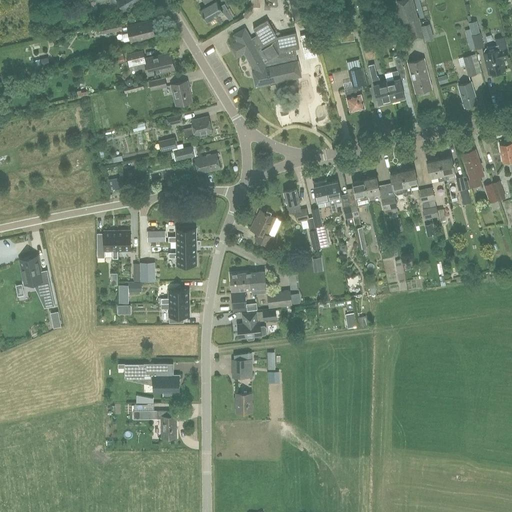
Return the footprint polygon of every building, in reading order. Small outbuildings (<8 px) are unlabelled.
[(78,0),(80,7),(91,5),(92,11),(97,10),(95,1),(98,0),(78,0)] [(141,0),(116,0),(124,11),(142,1),(141,0)] [(200,10),(207,21),(222,12),(229,19),(232,18),(224,4),(219,6),(215,0),(202,0),(204,3),(205,2),(207,6),(200,10)] [(303,0),(290,0),(289,0),(294,22),(308,18),(303,0)] [(421,25),(419,17),(417,17),(413,0),(395,0),(396,0),(392,1),(398,24),(406,21),(411,41),(424,38),(421,25)] [(424,17),(419,0),(415,0),(420,18),(424,17)] [(435,0),(423,0),(426,14),(437,12),(435,0)] [(122,28),(120,20),(101,25),(103,33),(122,28)] [(128,25),(131,41),(155,36),(151,20),(128,25)] [(252,71),(256,86),(301,76),(298,60),(295,60),(293,49),(299,47),(296,32),(277,36),(267,20),(254,27),(258,36),(252,40),(245,28),(234,34),(237,40),(230,45),(237,57),(244,53),(254,69),(252,71)] [(468,22),(470,28),(475,48),(484,46),(480,33),(478,33),(475,20),(468,22)] [(429,23),(421,25),(424,38),(425,41),(434,39),(429,23)] [(288,33),(298,30),(297,24),(287,26),(288,33)] [(475,48),(470,28),(464,30),(469,49),(475,48)] [(341,42),(354,40),(353,31),(339,33),(341,42)] [(484,52),(489,73),(504,70),(501,58),(507,56),(506,49),(503,36),(495,38),(497,49),(484,52)] [(410,49),(408,38),(398,40),(400,51),(410,49)] [(148,75),(174,69),(170,52),(145,58),(143,51),(127,54),(131,70),(146,66),(148,75)] [(463,57),(468,76),(481,72),(476,53),(463,57)] [(108,75),(123,71),(119,56),(98,62),(100,70),(106,69),(108,75)] [(367,61),(366,56),(354,59),(356,64),(367,61)] [(48,57),(34,60),(36,71),(45,69),(45,66),(50,65),(48,57)] [(403,68),(400,57),(394,58),(397,70),(403,68)] [(424,58),(408,62),(416,92),(431,88),(424,58)] [(391,100),(387,81),(379,83),(377,75),(374,63),(368,64),(372,76),(378,103),(391,100)] [(353,86),(344,88),(345,92),(347,92),(348,96),(346,96),(350,111),(364,107),(361,93),(359,87),(362,86),(362,84),(365,83),(361,67),(349,70),(353,86)] [(387,81),(391,100),(404,97),(398,70),(392,71),(394,79),(387,81)] [(439,83),(448,81),(446,74),(437,77),(439,83)] [(151,90),(167,86),(165,77),(142,82),(142,83),(124,87),(125,93),(144,88),(144,87),(149,86),(151,90)] [(176,105),(192,101),(187,80),(171,84),(176,105)] [(471,81),(458,85),(464,106),(477,103),(471,81)] [(168,125),(182,121),(180,113),(166,117),(168,125)] [(191,120),(195,136),(200,135),(200,137),(206,136),(206,133),(212,132),(208,116),(191,120)] [(125,129),(128,135),(141,130),(138,124),(125,129)] [(161,151),(177,147),(175,136),(158,140),(161,151)] [(511,141),(499,144),(503,162),(509,161),(510,170),(511,169),(511,141)] [(175,160),(196,156),(193,145),(173,149),(175,160)] [(462,154),(470,179),(467,180),(470,187),(481,184),(478,176),(483,175),(475,149),(462,154)] [(194,158),(198,173),(220,168),(216,152),(194,158)] [(137,167),(144,165),(141,156),(134,157),(137,167)] [(451,156),(439,159),(444,180),(449,179),(448,173),(454,172),(451,156)] [(444,180),(439,159),(427,162),(430,177),(437,176),(438,181),(444,180)] [(398,165),(400,170),(421,165),(420,160),(398,165)] [(359,179),(357,165),(345,166),(347,181),(359,179)] [(414,168),(402,171),(407,194),(412,193),(410,185),(418,184),(414,168)] [(407,194),(402,171),(390,174),(394,192),(397,194),(402,193),(402,194),(405,196),(407,195),(407,194)] [(465,188),(463,175),(455,177),(458,190),(465,188)] [(364,179),(369,200),(374,199),(373,194),(380,192),(376,177),(364,179)] [(107,180),(109,192),(120,190),(118,178),(107,180)] [(369,200),(364,179),(352,182),(356,197),(349,199),(350,205),(355,226),(360,225),(358,215),(359,215),(357,205),(369,203),(369,200)] [(499,179),(492,182),(498,199),(505,197),(499,179)] [(338,181),(325,183),(330,204),(331,212),(337,211),(335,202),(342,201),(338,181)] [(498,199),(492,182),(484,184),(492,209),(499,206),(497,200),(498,199)] [(330,204),(325,183),(314,186),(317,202),(324,200),(325,205),(330,204)] [(432,187),(426,188),(432,217),(438,216),(439,221),(446,220),(443,208),(437,210),(434,199),(432,187)] [(297,220),(306,218),(308,218),(306,209),(301,210),(299,203),(296,188),(284,190),(287,206),(288,205),(289,213),(295,211),(297,220)] [(432,217),(426,188),(419,190),(422,201),(425,218),(432,217)] [(394,195),(388,196),(390,208),(397,207),(394,195)] [(390,208),(388,196),(382,198),(384,210),(390,208)] [(350,205),(344,206),(346,218),(348,226),(354,224),(354,227),(355,226),(350,205)] [(318,241),(319,241),(325,240),(318,206),(311,208),(312,217),(315,230),(318,241)] [(276,217),(260,210),(255,222),(254,221),(250,229),(258,233),(255,239),(267,245),(271,236),(268,235),(276,217)] [(356,230),(359,244),(360,248),(366,247),(362,225),(355,227),(355,230),(356,230)] [(176,235),(168,236),(168,241),(176,241),(176,240),(196,240),(196,227),(176,228),(176,235)] [(117,250),(117,230),(104,230),(104,250),(112,250),(112,258),(118,258),(118,250),(117,250)] [(130,230),(117,230),(117,250),(118,250),(131,250),(130,230)] [(315,230),(309,231),(313,249),(320,248),(319,241),(318,241),(315,230)] [(165,231),(156,231),(156,240),(165,240),(165,231)] [(196,240),(176,240),(176,241),(176,252),(196,252),(196,240)] [(272,252),(262,248),(260,255),(269,259),(272,252)] [(176,257),(176,265),(196,265),(196,252),(176,252),(168,252),(168,257),(176,257)] [(404,276),(402,252),(390,252),(392,277),(404,276)] [(34,257),(31,257),(21,259),(25,283),(34,281),(35,281),(36,285),(35,285),(45,306),(54,304),(50,282),(48,283),(47,279),(49,279),(47,269),(40,270),(37,256),(34,257)] [(265,271),(248,272),(250,287),(250,288),(266,287),(265,271)] [(154,272),(141,272),(141,280),(154,280),(154,272)] [(250,287),(248,272),(230,274),(231,290),(250,288),(250,287)] [(129,291),(141,291),(141,283),(129,283),(129,291)] [(128,303),(128,285),(119,285),(119,303),(128,303)] [(189,289),(168,290),(169,297),(161,298),(161,303),(189,302),(189,289)] [(231,291),(233,309),(246,308),(245,290),(231,291)] [(291,290),(267,292),(268,307),(292,304),(291,290)] [(161,308),(169,308),(169,322),(183,322),(183,316),(189,316),(189,302),(161,303),(161,308)] [(130,305),(118,305),(118,314),(131,314),(130,305)] [(245,321),(245,324),(238,324),(238,327),(237,328),(238,331),(239,332),(240,338),(247,337),(247,339),(248,340),(254,340),(255,339),(255,336),(261,336),(261,335),(265,335),(267,333),(266,328),(264,326),(260,327),(260,322),(258,322),(257,321),(277,319),(276,310),(243,314),(244,321),(245,321)] [(54,328),(61,326),(58,312),(51,313),(54,328)] [(361,327),(367,326),(365,316),(359,317),(361,327)] [(140,320),(140,330),(159,330),(159,319),(140,320)] [(282,349),(275,349),(276,365),(283,365),(282,349)] [(234,359),(234,376),(252,376),(252,359),(234,359)] [(171,392),(178,392),(178,374),(172,374),(172,363),(172,362),(144,363),(144,365),(139,365),(139,364),(125,364),(125,363),(124,363),(124,376),(125,376),(154,376),(154,385),(154,393),(162,392),(162,395),(163,395),(171,395),(171,392)] [(235,393),(236,412),(252,412),(252,393),(235,393)] [(161,437),(176,437),(176,416),(169,416),(169,410),(158,410),(158,418),(161,418),(161,437)]
